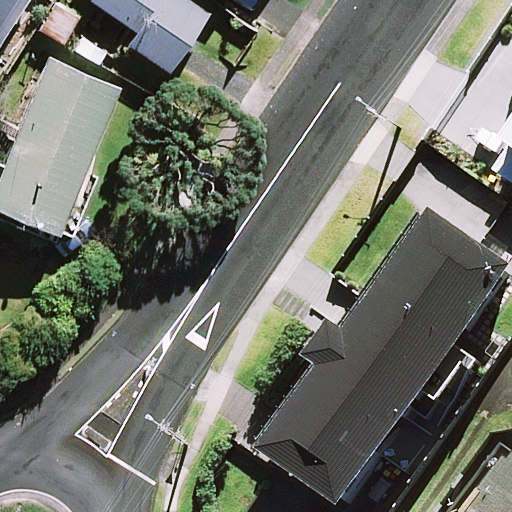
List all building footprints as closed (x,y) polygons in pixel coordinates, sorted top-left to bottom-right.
[(0,0),(0,37),(23,0),(0,0)] [(202,7),(191,0),(96,0),(132,25),(124,36),(164,63),(202,7)] [(45,51),(0,154),(0,214),(52,237),(56,229),(65,233),(91,172),(78,167),(115,81),(45,51)] [(511,149),(497,173),(511,182),(511,149)] [(511,274),(511,265),(439,216),(358,337),(342,326),(317,362),(259,448),(353,511),(511,274)] [(511,511),(511,461),(476,511),(511,511)]
